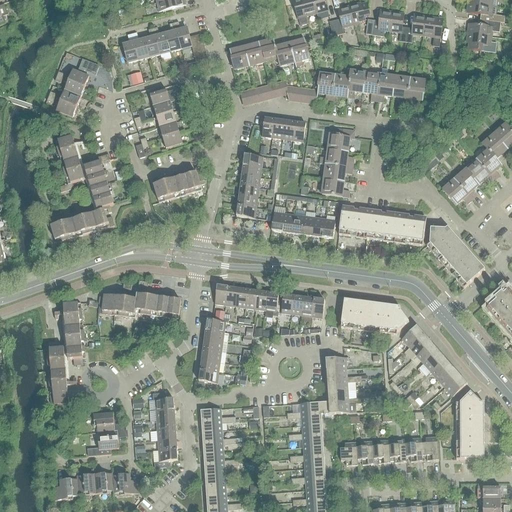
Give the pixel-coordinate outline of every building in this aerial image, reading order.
[(184,0),(172,0),(156,4),(158,13),(186,6),(184,0)] [(316,14),(312,0),(299,0),(295,1),(297,10),(301,25),(307,23),(306,16),(316,14)] [(324,0),(312,0),(316,14),(327,11),(324,0)] [(468,0),(468,5),(495,8),(495,0),(468,0)] [(349,8),(353,25),(365,23),(364,19),(370,17),(367,4),(360,5),(349,8)] [(495,8),(468,5),(467,14),(485,16),(484,22),(499,24),(499,23),(503,24),(504,18),(494,17),(495,8)] [(335,22),(339,36),(345,35),(343,28),(353,25),(349,8),(338,11),(340,20),(335,22)] [(389,32),(392,14),(380,13),(379,22),(374,22),(372,37),(384,38),(385,31),(389,32)] [(392,14),(389,32),(400,33),(399,43),(405,44),(407,29),(402,28),(403,16),(392,14)] [(412,35),(423,36),(425,19),(414,17),(412,30),(407,29),(405,44),(411,45),(412,35)] [(437,20),(425,19),(423,36),(433,38),(432,47),(439,48),(441,34),(442,21),(437,20)] [(365,36),(372,37),(374,22),(368,21),(365,36)] [(339,36),(335,22),(329,23),(333,38),(339,36)] [(469,26),(468,35),(490,38),(490,37),(497,38),(499,24),(484,22),(483,28),(469,26)] [(191,48),(189,38),(186,30),(180,31),(178,23),(174,24),(180,51),(191,48)] [(180,51),(174,24),(169,26),(171,34),(165,35),(170,53),(180,51)] [(170,53),(165,35),(159,37),(157,29),(152,30),(159,56),(170,53)] [(159,56),(152,30),(148,31),(150,39),(144,41),(149,59),(159,56)] [(149,59),(144,41),(139,42),(136,34),(132,35),(139,62),(149,59)] [(139,62),(132,35),(127,37),(129,45),(123,46),(128,64),(139,62)] [(200,35),(195,37),(198,48),(203,47),(200,35)] [(490,43),(490,38),(468,35),(467,44),(481,46),(480,52),(495,54),(496,44),(490,43)] [(198,48),(195,37),(189,38),(191,48),(192,50),(198,48)] [(275,49),(273,41),(258,45),(264,64),(278,60),(275,49)] [(302,66),(301,62),(309,60),(304,41),(289,45),(295,64),(296,68),(302,66)] [(264,64),(258,45),(244,48),(249,68),(264,64)] [(295,64),(289,45),(275,49),(278,60),(280,68),(295,64)] [(192,50),(193,56),(205,53),(203,47),(198,48),(192,50)] [(249,68),(244,48),(229,52),(234,72),(249,68)] [(206,59),(205,53),(193,56),(195,62),(206,59)] [(195,62),(196,67),(208,64),(206,59),(195,62)] [(196,67),(197,69),(198,73),(209,70),(208,64),(196,67)] [(98,69),(86,65),(84,72),(95,76),(98,69)] [(89,78),(72,72),(68,70),(64,80),(68,82),(84,89),(89,78)] [(350,72),(349,79),(350,79),(348,92),(347,99),(353,100),(354,93),(363,94),(365,74),(350,72)] [(130,77),(133,86),(143,84),(140,74),(130,77)] [(370,102),(377,103),(380,76),(365,74),(363,94),(371,95),(370,102)] [(325,103),(331,104),(335,77),(320,75),(317,95),(325,96),(325,103)] [(384,97),(392,98),(395,78),(380,76),(377,103),(383,104),(384,97)] [(349,79),(335,77),(331,104),(338,105),(339,98),(347,99),(348,92),(350,79),(349,79)] [(400,106),(406,107),(410,80),(395,78),(392,98),(401,99),(400,106)] [(425,82),(410,80),(406,107),(413,108),(414,101),(422,102),(425,82)] [(80,99),(84,89),(68,82),(64,92),(80,99)] [(161,94),(160,90),(159,88),(149,91),(151,97),(150,97),(153,108),(170,103),(166,92),(161,94)] [(287,94),(285,88),(278,90),(280,96),(287,94),(288,100),(293,101),(294,95),(287,94)] [(64,92),(60,102),(76,109),(80,99),(64,92)] [(72,119),(76,109),(60,102),(56,113),(72,119)] [(173,113),(170,103),(153,108),(156,118),(173,113)] [(159,129),(176,124),(173,113),(156,118),(159,129)] [(262,138),(272,140),(275,121),(264,120),(262,138)] [(272,140),(282,141),(285,123),(275,121),(272,140)] [(282,141),(292,142),(295,124),(285,123),(282,141)] [(162,139),(179,134),(176,124),(159,129),(162,139)] [(306,125),(295,124),(292,142),(303,144),(306,125)] [(494,135),(507,151),(511,146),(511,133),(505,125),(494,135)] [(347,153),(348,148),(349,140),(353,141),(354,133),(342,131),(342,138),(329,136),(327,150),(347,153)] [(458,131),(454,135),(458,140),(463,135),(458,131)] [(179,134),(162,139),(165,150),(182,145),(179,134)] [(496,160),(507,151),(494,135),(482,146),(487,152),(488,151),(496,160)] [(57,151),(74,146),(72,138),(55,143),(57,151)] [(59,158),(76,153),(74,146),(57,151),(59,158)] [(141,148),(135,149),(139,161),(144,159),(142,152),(140,152),(140,149),(141,148)] [(346,162),(347,153),(327,150),(326,159),(320,158),(320,165),(325,165),(325,166),(352,169),(353,163),(346,162)] [(476,161),(494,182),(499,177),(495,172),(501,166),(496,160),(488,151),(487,152),(476,161)] [(61,165),(78,160),(76,153),(59,158),(61,165)] [(437,162),(443,157),(439,153),(434,158),(437,162)] [(90,161),(92,166),(105,211),(107,210),(108,214),(111,213),(110,209),(109,207),(113,206),(101,164),(110,161),(108,156),(90,161)] [(244,156),(243,167),(261,169),(263,159),(244,156)] [(63,172),(80,167),(78,160),(61,165),(63,172)] [(489,186),(494,182),(476,161),(465,171),(478,186),(485,181),(489,186)] [(105,211),(92,166),(84,169),(97,211),(103,209),(103,211),(104,211),(105,211)] [(351,176),(352,169),(325,166),(323,181),(343,183),(344,175),(351,176)] [(426,166),(421,170),(427,178),(433,173),(426,166)] [(65,178),(82,174),(80,167),(63,172),(65,178)] [(260,179),(261,169),(243,167),(241,177),(260,179)] [(187,172),(181,174),(182,178),(167,182),(166,178),(160,180),(161,184),(153,187),(159,205),(201,192),(199,183),(204,181),(200,168),(194,170),(196,174),(188,176),(187,172)] [(124,171),(117,173),(120,181),(127,179),(124,171)] [(454,181),(472,201),(477,197),(472,192),(478,186),(465,171),(454,181)] [(72,185),(84,181),(82,174),(65,178),(68,186),(59,188),(60,194),(73,190),(72,185)] [(259,190),(260,179),(241,177),(240,187),(259,190)] [(342,192),(343,183),(323,181),(321,196),(348,199),(349,193),(342,192)] [(472,201),(454,181),(442,191),(456,206),(462,201),(467,206),(472,201)] [(257,200),(259,190),(240,187),(239,197),(257,200)] [(307,197),(308,189),(301,188),(300,196),(307,197)] [(256,210),(257,200),(239,197),(237,207),(256,210)] [(255,220),(256,210),(237,207),(236,218),(255,220)] [(271,232),(282,234),(284,215),(285,210),(275,209),(274,214),(271,232)] [(338,236),(366,240),(370,215),(342,211),(338,236)] [(111,218),(106,220),(104,212),(96,214),(101,231),(114,227),(111,218)] [(96,214),(88,217),(93,233),(101,231),(96,214)] [(284,215),(282,234),(292,235),(294,217),(284,215)] [(366,240),(394,244),(397,219),(370,215),(366,240)] [(93,233),(88,217),(81,219),(86,236),(93,233)] [(292,235),(302,237),(304,218),(294,217),(292,235)] [(302,237),(312,238),(315,219),(304,218),(302,237)] [(81,219),(74,221),(79,238),(86,236),(81,219)] [(312,238),(322,239),(325,221),(315,219),(312,238)] [(422,248),(422,247),(426,223),(397,219),(394,244),(422,248)] [(79,238),(74,221),(66,223),(71,240),(79,238)] [(325,221),(322,239),(333,241),(335,222),(325,221)] [(66,223),(59,225),(64,242),(71,240),(66,223)] [(64,242),(59,225),(51,228),(56,245),(64,242)] [(445,231),(430,230),(429,245),(426,248),(445,269),(464,252),(445,231)] [(370,247),(369,256),(375,257),(377,248),(370,247)] [(464,290),(482,273),(464,252),(445,269),(464,290)] [(215,306),(225,307),(227,289),(217,287),(215,306)] [(225,307),(235,309),(237,290),(227,289),(225,307)] [(235,309),(245,310),(248,291),(237,290),(235,309)] [(245,310),(255,311),(258,293),(248,291),(245,310)] [(511,295),(508,291),(503,296),(501,294),(494,300),(496,302),(486,311),(505,333),(511,326),(511,295)] [(178,321),(178,318),(181,302),(173,301),(173,297),(167,296),(166,300),(151,298),(152,294),(145,293),(145,297),(137,296),(136,301),(129,300),(130,296),(123,295),(123,299),(104,297),(104,299),(100,298),(99,306),(103,306),(101,315),(135,320),(135,315),(178,321)] [(255,311),(265,313),(268,294),(258,293),(255,311)] [(278,296),(268,294),(265,313),(264,319),(272,320),(273,318),(278,318),(278,314),(276,314),(278,296)] [(281,315),(291,316),(294,298),(283,296),(281,315)] [(304,299),(294,298),(291,316),(301,318),(304,299)] [(301,318),(311,319),(314,300),(304,299),(301,318)] [(311,319),(322,320),(324,302),(314,300),(311,319)] [(357,332),(368,333),(372,308),(344,304),(340,329),(352,331),(353,327),(358,327),(357,332)] [(81,305),(63,306),(65,328),(83,327),(81,305)] [(368,333),(380,335),(380,330),(385,331),(384,335),(396,337),(397,333),(409,324),(399,312),(372,308),(368,333)] [(207,321),(205,332),(224,334),(225,324),(223,323),(214,322),(207,321)] [(83,327),(65,328),(67,349),(84,348),(83,327)] [(414,330),(401,341),(409,349),(421,338),(414,330)] [(205,332),(204,342),(227,345),(228,335),(224,334),(205,332)] [(421,338),(409,349),(416,357),(429,346),(421,338)] [(227,345),(204,342),(202,352),(225,355),(227,345)] [(429,346),(416,357),(423,366),(436,354),(429,346)] [(84,348),(67,349),(68,361),(73,361),(73,366),(83,366),(82,360),(85,360),(85,356),(85,353),(84,348)] [(54,411),(64,410),(63,405),(68,404),(64,350),(46,351),(51,406),(54,406),(54,411)] [(201,362),(220,365),(224,365),(225,355),(202,352),(201,362)] [(436,354),(423,366),(430,374),(443,362),(436,354)] [(329,372),(346,371),(345,363),(348,363),(348,359),(328,360),(329,372)] [(200,372),(218,375),(220,365),(201,362),(200,372)] [(443,362),(430,374),(438,382),(450,371),(443,362)] [(329,372),(330,383),(361,380),(361,378),(347,379),(346,371),(329,372)] [(450,371),(438,382),(445,390),(458,379),(450,371)] [(198,383),(217,385),(218,375),(200,372),(198,383)] [(236,377),(235,385),(245,386),(246,378),(236,377)] [(458,379),(445,390),(452,399),(465,387),(458,379)] [(330,393),(347,392),(347,384),(361,383),(361,380),(330,383),(330,393)] [(389,386),(398,397),(402,394),(393,383),(389,386)] [(330,393),(331,404),(362,402),(362,399),(348,400),(347,392),(330,393)] [(155,402),(155,412),(174,411),(173,400),(165,401),(165,394),(152,395),(153,402),(155,402)] [(460,404),(456,404),(456,416),(460,416),(460,421),(456,421),(456,433),(481,432),(481,404),(470,394),(460,404)] [(411,404),(416,410),(419,407),(410,397),(406,400),(407,400),(403,403),(407,408),(411,404)] [(143,400),(132,401),(133,410),(143,409),(143,400)] [(332,415),(349,414),(348,406),(362,405),(362,402),(331,404),(332,415)] [(318,416),(317,404),(300,406),(301,414),(287,415),(287,418),(318,416)] [(175,421),(174,411),(155,412),(156,422),(175,421)] [(204,423),(235,421),(235,418),(221,419),(220,411),(203,412),(204,423)] [(100,434),(124,432),(123,425),(115,426),(115,423),(113,423),(113,415),(93,417),(94,428),(97,428),(97,434),(100,434)] [(319,426),(318,416),(287,418),(287,421),(301,420),(302,428),(319,426)] [(156,422),(157,433),(175,431),(175,421),(156,422)] [(205,434),(222,433),(221,425),(235,424),(235,421),(204,423),(205,434)] [(288,439),(320,437),(319,426),(302,428),(302,436),(288,436),(288,439)] [(157,443),(176,441),(175,431),(157,433),(157,443)] [(87,451),(87,458),(111,456),(111,451),(118,450),(118,442),(119,442),(119,439),(127,439),(127,432),(124,432),(100,434),(100,440),(98,440),(99,450),(87,451)] [(481,461),(481,432),(456,433),(456,444),(460,444),(460,449),(456,449),(456,461),(481,461)] [(205,445),(237,443),(237,440),(222,441),(222,433),(205,434),(205,445)] [(320,448),(320,437),(288,439),(288,442),(303,441),(303,449),(320,448)] [(425,445),(421,445),(422,457),(426,457),(426,463),(438,462),(437,438),(425,439),(425,445)] [(409,446),(405,446),(406,458),(410,458),(410,464),(422,463),(422,457),(421,445),(421,440),(409,440),(409,446)] [(157,443),(158,453),(177,452),(176,441),(157,443)] [(393,447),(389,447),(389,460),(390,460),(394,459),(394,465),(406,464),(406,458),(405,446),(405,441),(393,441),(393,447)] [(377,448),(373,448),(372,448),(373,461),(378,460),(378,466),(390,465),(390,460),(389,460),(389,447),(388,442),(376,442),(377,448)] [(206,456),(223,455),(223,446),(237,446),(237,443),(205,445),(206,456)] [(361,449),(356,449),(357,462),(361,461),(362,467),(374,466),(373,461),(372,448),(373,448),(372,443),(360,443),(361,449)] [(358,467),(357,462),(356,449),(356,444),(344,445),(344,450),(340,450),(340,463),(345,462),(346,468),(358,467)] [(290,461),(321,459),(320,448),(303,449),(304,457),(289,458),(290,461)] [(177,462),(177,452),(158,453),(153,453),(154,470),(170,469),(170,463),(177,462)] [(207,467),(238,464),(238,461),(224,462),(223,455),(206,456),(207,467)] [(322,470),(321,459),(290,461),(290,464),(304,463),(304,471),(322,470)] [(207,477),(225,476),(224,468),(238,467),(238,464),(207,467),(207,477)] [(322,481),(322,480),(322,470),(304,471),(305,479),(291,480),(291,483),(322,481)] [(94,476),(96,496),(107,495),(107,492),(113,492),(112,478),(112,475),(105,475),(105,474),(102,475),(102,476),(94,476)] [(138,495),(137,487),(137,482),(130,483),(129,476),(121,477),(121,475),(118,476),(118,477),(112,478),(113,492),(113,495),(120,494),(120,497),(138,495)] [(96,496),(94,476),(86,477),(86,476),(83,476),(83,477),(77,478),(77,480),(78,495),(79,495),(85,494),(85,497),(96,496)] [(208,488),(240,486),(239,483),(225,484),(225,476),(207,477),(208,488)] [(77,480),(71,481),(71,480),(68,480),(68,481),(60,482),(60,489),(54,489),(55,502),(73,501),(72,498),(79,497),(79,495),(78,495),(77,480)] [(323,492),(322,481),(291,483),(291,486),(305,485),(306,493),(323,492)] [(240,489),(240,486),(208,488),(209,499),(226,498),(226,490),(240,489)] [(476,499),(476,501),(500,500),(500,489),(498,489),(490,489),(483,489),(483,499),(476,499)] [(292,504),(324,502),(323,492),(306,493),(306,501),(292,502),(292,504)] [(210,510),(241,508),(241,505),(227,506),(226,498),(209,499),(210,510)] [(477,511),(483,511),(500,511),(500,500),(476,501),(476,503),(477,503),(477,511)] [(438,511),(454,511),(454,501),(442,502),(442,508),(438,508),(438,511)] [(324,511),(324,502),(292,504),(293,507),(307,506),(307,511),(324,511)] [(426,509),(422,509),(422,511),(438,511),(438,508),(438,502),(426,503),(426,509)]
